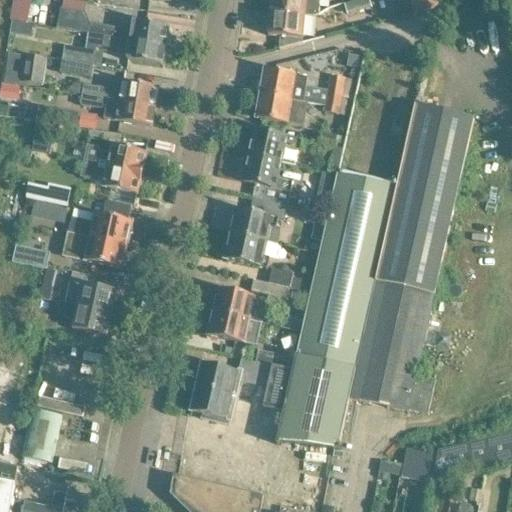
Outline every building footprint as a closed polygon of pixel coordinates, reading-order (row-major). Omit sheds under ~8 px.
[(319,19),(320,0),(271,0),(270,14),(305,17),(319,19)] [(370,0),(362,0),(346,5),(350,16),(374,8),(370,0)] [(445,5),(444,0),(397,0),(404,18),(445,5)] [(88,34),(88,35),(166,49),(169,29),(134,23),(133,31),(89,25),(86,14),(60,10),(57,30),(88,34)] [(302,41),(305,17),(270,14),(268,38),(280,39),(278,51),(302,45),(302,41)] [(88,35),(85,51),(95,53),(96,47),(129,52),(127,62),(163,68),(166,49),(88,35)] [(93,66),(95,53),(65,47),(62,61),(93,66)] [(45,76),(47,61),(24,56),(21,83),(47,86),(48,78),(45,76)] [(93,66),(62,61),(59,75),(91,80),(93,66)] [(296,77),(295,77),(265,72),(261,97),(304,104),(308,79),(296,77)] [(330,77),(327,96),(350,101),(355,81),(347,80),(330,77)] [(82,96),(81,98),(154,111),(158,91),(123,84),(121,94),(98,89),(73,84),(71,94),(82,96)] [(327,96),(324,113),(339,115),(347,117),(351,118),(354,101),(350,101),(327,96)] [(261,97),(256,122),(303,130),(307,105),(304,104),(261,97)] [(154,111),(81,98),(80,106),(105,111),(104,122),(151,130),(154,111)] [(82,114),(39,107),(36,122),(80,129),(82,114)] [(249,155),(248,158),(282,166),(282,164),(295,167),(298,152),(304,153),(306,144),(254,132),(251,145),(248,147),(247,153),(249,155)] [(103,134),(101,143),(121,147),(122,138),(103,134)] [(321,134),(318,147),(341,152),(344,139),(321,134)] [(111,149),(109,157),(97,155),(97,151),(86,149),(83,164),(141,177),(145,156),(111,149)] [(279,180),(282,166),(248,158),(248,162),(245,164),(243,170),(245,173),(243,184),(263,189),(260,202),(287,208),(290,194),(295,196),(297,184),(293,184),(279,180)] [(137,198),(141,177),(83,164),(80,178),(93,181),(93,178),(104,180),(102,190),(123,195),(120,207),(130,209),(132,210),(135,197),(137,198)] [(349,402),(394,190),(333,178),(311,283),(309,294),(294,361),(292,373),(284,409),(278,441),(333,451),(334,444),(340,445),(349,402)] [(29,186),(26,201),(68,210),(71,191),(49,187),(48,190),(29,186)] [(93,224),(72,219),(68,237),(126,248),(128,237),(130,235),(131,230),(130,228),(131,225),(127,224),(130,209),(120,207),(105,204),(102,219),(95,217),(93,224)] [(232,234),(231,236),(265,244),(269,228),(276,230),(278,220),(236,211),(234,224),(232,225),(230,232),(232,234)] [(325,215),(308,212),(306,222),(313,223),(323,225),(325,215)] [(313,223),(311,237),(320,239),(323,225),(313,223)] [(22,225),(19,240),(42,246),(45,231),(22,225)] [(278,246),(265,244),(231,236),(231,239),(228,240),(227,247),(228,249),(226,262),(267,270),(270,259),(275,260),(278,246)] [(66,249),(64,259),(83,264),(121,272),(122,267),(124,265),(125,261),(124,258),(126,248),(68,237),(66,249)] [(12,263),(46,271),(50,254),(16,247),(12,263)] [(271,270),(268,285),(289,290),(309,294),(311,283),(291,279),(292,275),(271,270)] [(69,282),(64,305),(64,306),(110,316),(115,292),(69,282)] [(289,290),(268,285),(253,282),(250,293),(268,297),(286,301),(289,290)] [(267,301),(238,295),(218,290),(216,302),(214,303),(212,310),(214,312),(213,314),(251,322),(254,309),(264,311),(267,301)] [(64,306),(64,305),(61,304),(58,319),(72,322),(71,330),(105,338),(110,316),(64,306)] [(249,334),(251,322),(213,314),(213,317),(211,318),(209,324),(210,326),(208,338),(257,348),(259,337),(249,334)] [(57,325),(35,320),(32,333),(55,338),(57,325)] [(292,373),(294,361),(258,353),(255,365),(272,369),(292,373)] [(268,388),(272,369),(255,365),(241,362),(239,373),(202,365),(200,376),(197,378),(196,386),(198,388),(197,390),(248,401),(252,384),(268,388)] [(284,409),(292,373),(272,369),(268,388),(264,405),(284,409)] [(246,412),(248,401),(197,390),(197,391),(194,393),(192,401),(194,403),(192,414),(203,416),(202,421),(228,427),(229,422),(231,422),(232,415),(239,416),(246,412)] [(62,412),(32,406),(21,460),(51,466),(62,412)] [(511,435),(438,452),(438,453),(431,481),(511,462),(511,461),(511,435)] [(431,481),(438,453),(406,450),(401,478),(431,484),(431,481)] [(382,462),(380,473),(389,474),(391,464),(382,462)] [(0,465),(0,511),(10,511),(12,502),(15,486),(18,469),(0,465)] [(177,480),(174,496),(191,511),(261,511),(263,499),(177,480)] [(68,495),(67,498),(58,497),(56,510),(26,504),(26,505),(12,502),(10,511),(89,511),(92,500),(68,495)]
